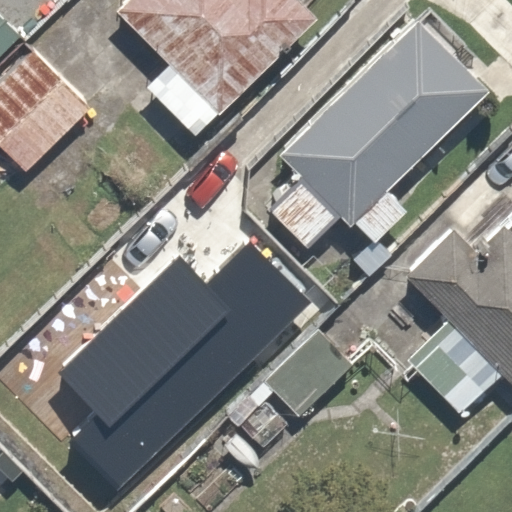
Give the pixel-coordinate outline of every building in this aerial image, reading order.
[(106,0),(101,6),(158,58),(130,89),(181,135),(265,42),(283,59),(322,17),(303,0),(106,0)] [(480,91),(407,13),(263,148),(282,168),(252,196),(301,249),(335,216),(362,244),(409,200),(388,178),(480,91)] [(91,112),(25,44),(0,68),(0,146),(26,173),(91,112)] [(404,276),(443,316),(394,364),(436,408),(485,361),(511,388),(511,204),(496,188),(404,276)] [(177,189),(118,257),(179,310),(238,241),(177,189)]
